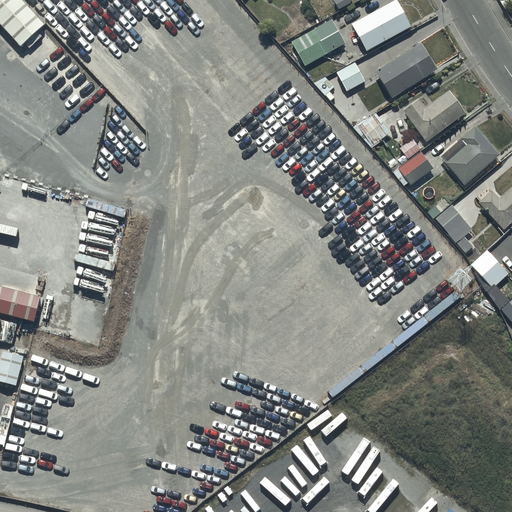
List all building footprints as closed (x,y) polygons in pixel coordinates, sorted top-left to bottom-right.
[(0,0),(0,23),(21,45),(24,42),(29,48),(42,36),(38,31),(46,24),(24,0),(0,0)] [(396,0),(391,0),(352,23),(366,49),(410,24),(396,0)] [(290,40),(304,65),(344,42),(331,17),(290,40)] [(420,42),(375,71),(391,97),(437,68),(420,42)] [(354,62),(336,71),(346,90),(364,80),(354,62)] [(418,98),(403,109),(425,141),(465,113),(448,89),(424,106),(418,98)] [(375,112),(353,127),(369,146),(389,133),(375,112)] [(338,116),(319,130),(323,136),(342,122),(338,116)] [(499,153),(474,125),(461,137),(466,143),(445,162),(465,183),(499,153)] [(408,159),(397,166),(410,184),(433,167),(412,138),(399,147),(408,159)] [(368,169),(352,181),(367,201),(383,189),(368,169)] [(511,184),(499,197),(491,189),(478,201),(503,229),(511,220),(511,184)] [(444,196),(427,210),(433,218),(435,216),(465,253),(473,246),(464,236),(472,229),(444,196)] [(486,250),(471,264),(493,287),(508,272),(486,250)] [(511,281),(508,277),(496,287),(501,293),(511,283),(511,281)] [(41,295),(0,283),(0,311),(34,321),(41,295)] [(511,297),(500,308),(511,322),(511,329),(511,330),(511,331),(511,297)] [(246,332),(269,319),(260,301),(236,314),(246,332)] [(431,319),(417,302),(405,312),(406,314),(399,319),(412,335),(419,329),(419,328),(431,319)] [(15,384),(16,385),(23,354),(2,349),(0,357),(0,389),(13,393),(15,384)]
